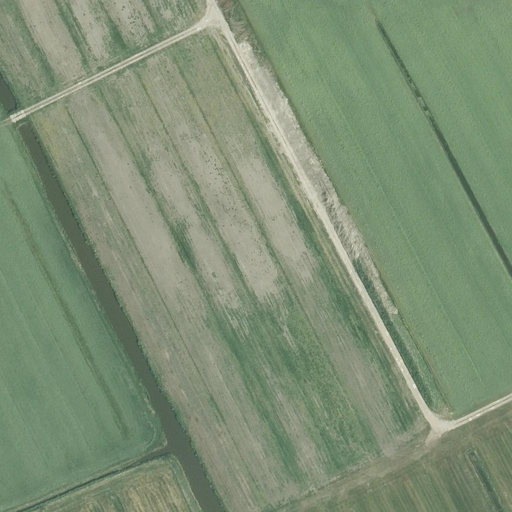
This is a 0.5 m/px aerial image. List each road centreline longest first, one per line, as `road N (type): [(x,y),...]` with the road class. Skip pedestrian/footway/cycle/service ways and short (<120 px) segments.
road 1 (track): [(218,17),(438,429)]
road 2 (track): [(0,125),(218,17)]
road 3 (track): [(438,429),(280,511)]
